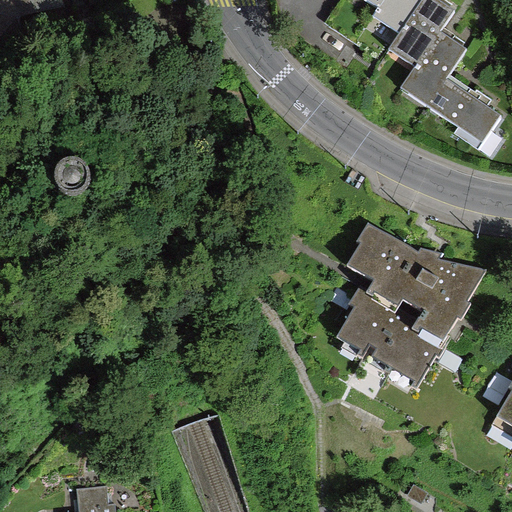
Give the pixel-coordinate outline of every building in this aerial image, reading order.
[(0,0),(0,24),(89,2),(90,6),(112,0),(0,0)] [(387,0),(383,7),(377,15),(403,33),(425,0),(387,0)] [(459,11),(443,0),(425,0),(403,33),(394,47),(421,66),(445,32),(459,11)] [(408,86),(434,103),(450,79),(471,49),(445,32),(421,66),(408,86)] [(503,115),(450,79),(434,103),(486,139),(503,115)] [(88,177),(86,172),(83,168),(79,166),(73,165),(67,165),(62,168),(59,172),(57,177),(56,183),(58,188),(61,193),(66,196),(71,197),(76,197),(81,195),(85,191),(88,187),(89,182),(88,177)] [(354,310),(337,341),(360,354),(358,358),(363,362),(370,350),(376,353),(371,361),(413,386),(411,390),(417,394),(436,359),(442,360),(453,340),(449,338),(458,322),(462,324),(471,307),(468,304),(488,272),(440,260),(443,254),(438,254),(421,249),(418,254),(369,225),(357,244),(360,247),(348,269),(373,284),(369,293),(360,288),(349,307),(354,310)] [(511,385),(490,422),(511,434),(511,385)] [(117,511),(116,503),(104,504),(103,485),(79,487),(81,511),(117,511)]
